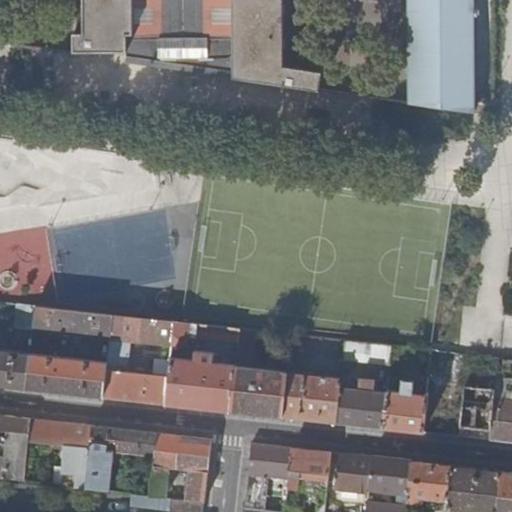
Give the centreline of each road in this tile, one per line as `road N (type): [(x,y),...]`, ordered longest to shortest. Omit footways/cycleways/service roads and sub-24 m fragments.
road 1 (residential): [(227,425),(511,457)]
road 2 (residential): [(0,400),(227,425)]
